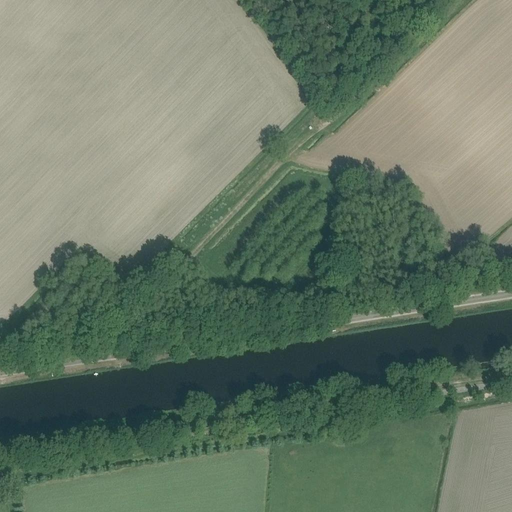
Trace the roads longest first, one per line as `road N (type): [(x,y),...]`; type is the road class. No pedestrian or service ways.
road 1 (track): [(0,453),(511,374)]
road 2 (unclassified): [(0,371),(511,293)]
road 3 (track): [(104,357),(190,257),(298,144),(339,116),(444,0)]
